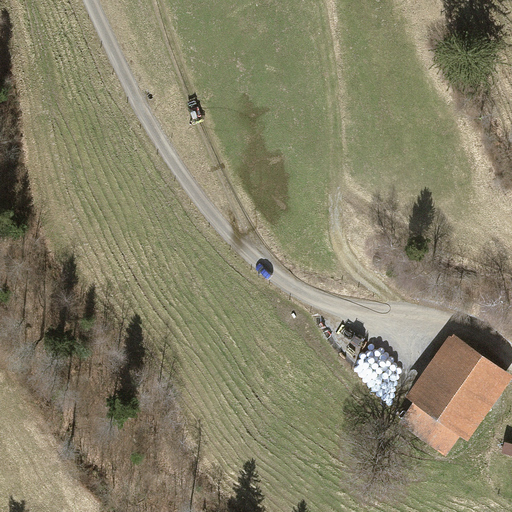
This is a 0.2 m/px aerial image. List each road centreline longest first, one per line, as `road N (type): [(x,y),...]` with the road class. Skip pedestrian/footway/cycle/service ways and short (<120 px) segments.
road 1 (track): [(511,359),(443,317),(349,307),(284,286),(198,197),(94,0)]
road 2 (track): [(400,311),(341,251),(330,227),(338,146),(324,0)]
road 3 (track): [(284,286),(222,170),(161,0)]
